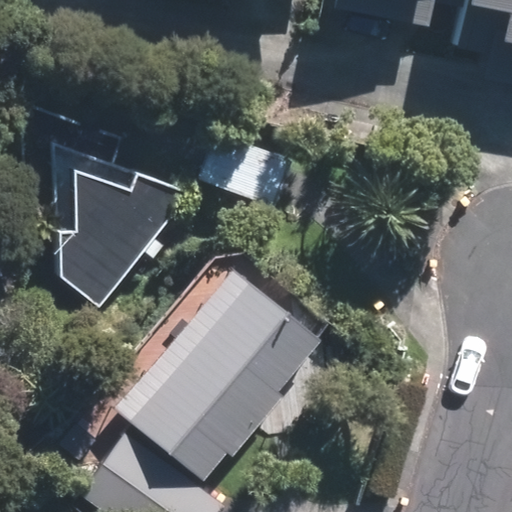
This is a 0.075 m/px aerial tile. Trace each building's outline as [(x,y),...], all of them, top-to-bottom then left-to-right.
[(353,0),(351,13),(451,33),(457,0),(353,0)] [(511,0),(457,0),(446,61),(511,73),(511,0)] [(274,165),(202,140),(186,185),(258,210),(274,165)] [(175,187),(46,147),(51,233),(0,296),(0,298),(75,322),(175,187)] [(206,273),(107,406),(197,472),(296,339),(206,273)] [(206,511),(211,506),(113,434),(74,488),(107,511),(206,511)]
